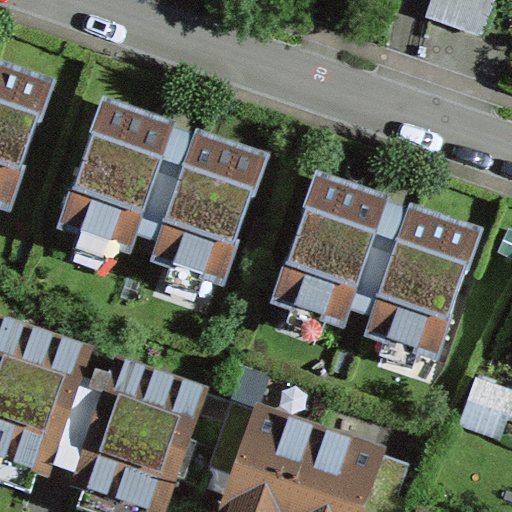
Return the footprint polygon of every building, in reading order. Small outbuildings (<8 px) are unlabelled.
[(492,0),(430,0),(425,18),(480,36),(492,0)] [(53,88),(0,69),(0,202),(12,207),(53,88)] [(174,131),(105,107),(64,224),(133,248),(174,131)] [(266,162),(196,139),(156,258),(225,281),(266,162)] [(388,205),(319,181),(277,300),(346,324),(388,205)] [(479,235),(410,212),(370,331),(439,354),(479,235)] [(93,355),(2,323),(0,329),(0,481),(31,492),(39,470),(50,474),(93,355)] [(105,399),(75,484),(85,487),(78,509),(86,511),(154,511),(155,511),(156,511),(165,511),(178,477),(204,486),(216,452),(189,443),(200,413),(206,396),(117,364),(112,380),(97,375),(90,394),(105,399)] [(233,406),(206,396),(200,413),(227,423),(233,406)] [(247,444),(258,414),(233,406),(227,423),(222,435),(247,444)] [(293,511),(320,434),(258,413),(258,414),(247,444),(223,511),(293,511)] [(382,455),(320,434),(293,511),(362,511),(370,489),(381,458),(382,455)] [(381,458),(370,489),(397,498),(398,496),(408,467),(381,458)] [(411,511),(416,502),(398,496),(397,498),(370,489),(362,511),(411,511)]
